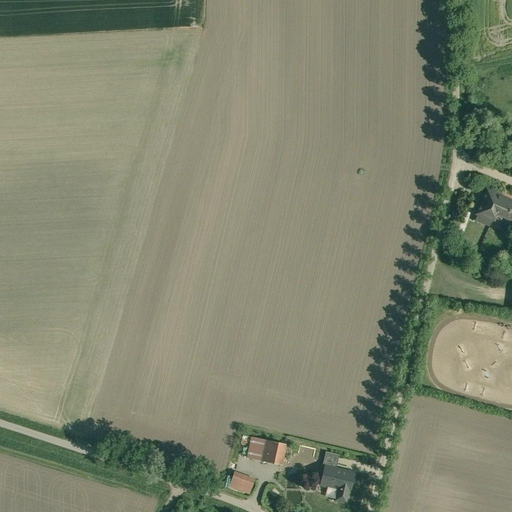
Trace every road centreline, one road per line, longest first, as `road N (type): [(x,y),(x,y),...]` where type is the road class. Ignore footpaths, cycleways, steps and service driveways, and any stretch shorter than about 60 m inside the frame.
road 1 (unclassified): [(378,511),(460,166),(461,0)]
road 2 (unclassified): [(256,511),(0,425)]
